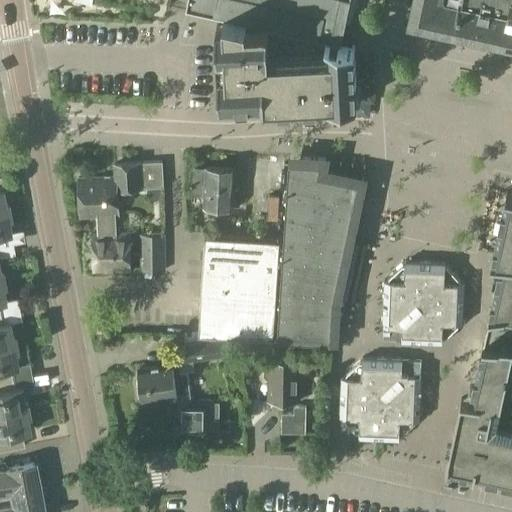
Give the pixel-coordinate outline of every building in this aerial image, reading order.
[(352,0),(188,0),(187,8),(214,14),(225,17),(342,42),(343,42),(352,0)] [(414,0),(409,25),(455,35),(462,0),(414,0)] [(511,0),(462,0),(455,35),(502,46),(511,0)] [(511,48),(511,0),(502,46),(511,48)] [(225,17),(225,24),(218,24),(221,100),(264,98),(264,105),(322,102),(358,100),(356,45),(342,42),(225,17)] [(78,178),(82,216),(98,215),(99,226),(109,225),(117,226),(117,214),(120,214),(117,188),(164,184),(161,158),(113,163),(114,174),(78,178)] [(278,337),(324,340),(330,341),(332,319),(337,320),(346,257),(338,256),(352,192),(352,187),(350,182),(348,178),(344,175),(339,173),(324,170),(326,159),(303,158),(302,162),(291,161),(289,161),(285,238),(278,337)] [(232,206),(234,169),(205,167),(205,168),(192,168),(190,193),(204,194),(204,205),(232,206)] [(0,175),(0,212),(9,210),(8,205),(6,205),(3,189),(7,189),(6,182),(6,181),(5,180),(5,179),(4,178),(3,177),(2,176),(1,176),(0,176),(0,175)] [(511,190),(508,190),(493,258),(502,260),(471,400),(462,398),(447,466),(511,480),(511,190)] [(11,233),(11,232),(7,216),(10,215),(9,210),(0,212),(0,245),(5,245),(3,234),(11,233)] [(96,233),(96,268),(130,268),(130,232),(117,233),(117,226),(109,225),(99,226),(99,233),(96,233)] [(166,268),(165,233),(142,233),(143,269),(166,268)] [(274,337),(280,239),(207,235),(201,333),(274,337)] [(385,278),(384,319),(385,319),(384,337),(403,338),(403,339),(443,341),(443,336),(446,336),(459,324),(459,322),(463,322),(465,282),(461,281),(461,279),(449,266),(446,266),(446,261),(406,260),(406,264),(403,264),(390,276),(390,279),(385,278)] [(106,309),(95,311),(98,329),(109,327),(106,309)] [(0,345),(16,343),(15,338),(12,338),(9,322),(9,321),(1,323),(0,316),(0,345)] [(182,345),(184,361),(230,355),(228,339),(182,345)] [(14,349),(17,348),(16,343),(0,345),(0,379),(12,378),(10,367),(17,366),(17,365),(14,349)] [(363,361),(360,360),(347,373),(347,375),(343,375),(341,415),(345,415),(345,418),(357,431),(360,431),(360,436),(400,437),(400,433),(403,433),(416,421),(416,418),(421,419),(422,378),(421,378),(422,359),(403,359),(403,358),(363,356),(363,361)] [(300,360),(270,360),(270,364),(265,368),(265,377),(270,381),(269,401),(300,402),(300,360)] [(163,366),(140,370),(140,368),(138,369),(140,384),(138,384),(139,398),(142,398),(142,399),(183,393),(183,398),(191,397),(190,392),(188,372),(181,373),(180,361),(163,364),(163,366)] [(21,387),(21,386),(13,387),(12,378),(0,379),(0,413),(29,408),(27,402),(25,403),(21,387)] [(220,401),(194,401),(191,401),(191,397),(183,398),(183,405),(183,426),(184,426),(184,425),(209,425),(212,420),(219,420),(220,401)] [(306,434),(307,407),(296,406),(296,414),(284,414),(282,433),(306,434)] [(0,413),(0,450),(24,446),(22,432),(30,430),(26,414),(29,413),(29,408),(0,413)] [(33,462),(0,467),(0,498),(39,491),(33,462)] [(43,511),(39,491),(0,498),(0,511),(43,511)]
